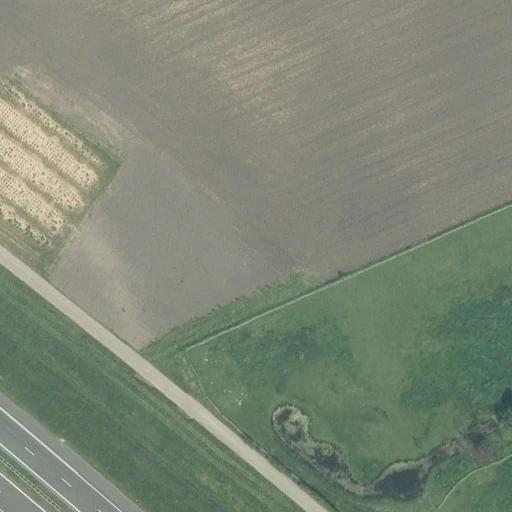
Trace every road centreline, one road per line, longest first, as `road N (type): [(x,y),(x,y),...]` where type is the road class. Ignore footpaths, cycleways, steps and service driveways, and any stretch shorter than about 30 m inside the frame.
road 1 (unclassified): [(306,511),(0,262)]
road 2 (motorway): [(95,511),(0,430)]
